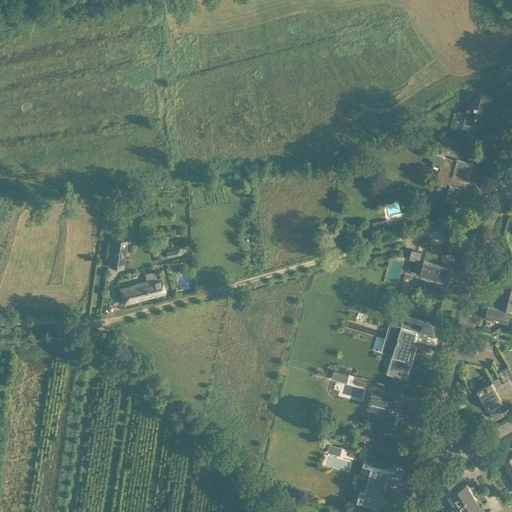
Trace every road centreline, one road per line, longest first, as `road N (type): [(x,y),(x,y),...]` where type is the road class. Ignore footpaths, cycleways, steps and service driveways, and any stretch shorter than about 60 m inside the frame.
road 1 (unclassified): [(0,322),(127,312),(493,213)]
road 2 (residential): [(433,438),(493,213)]
